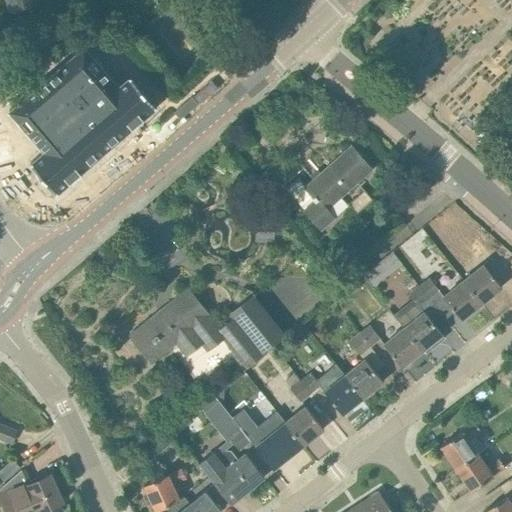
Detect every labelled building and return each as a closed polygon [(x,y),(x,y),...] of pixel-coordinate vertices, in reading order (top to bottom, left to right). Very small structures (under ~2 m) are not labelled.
[(8,0),(11,10),(30,5),(40,2),(39,0),(8,0)] [(217,16),(201,31),(212,42),(227,28),(217,16)] [(376,33),(366,23),(359,29),(370,39),(376,33)] [(89,44),(10,110),(41,152),(26,164),(51,197),(161,112),(132,78),(123,86),(89,44)] [(328,142),(318,114),(283,127),(294,156),(328,142)] [(326,207),(372,169),(352,146),(321,173),(318,170),(311,176),(313,179),(306,185),(299,177),(287,188),(321,228),(334,217),(326,207)] [(259,222),(258,238),(274,238),(275,222),(259,222)] [(435,243),(444,253),(454,245),(445,234),(435,243)] [(478,259),(487,249),(476,238),(467,248),(478,259)] [(373,286),(392,271),(382,259),(364,274),(373,286)] [(464,280),(482,302),(502,286),(484,264),(464,280)] [(428,276),(419,284),(429,298),(439,290),(438,288),(434,284),(428,276)] [(461,319),(482,302),(464,280),(443,296),(461,319)] [(419,284),(409,292),(415,300),(420,306),(429,299),(429,298),(419,284)] [(131,336),(151,360),(174,342),(187,357),(201,344),(207,351),(223,339),(246,368),(265,353),(263,350),(235,315),(233,317),(220,329),(208,315),(209,314),(190,289),(131,336)] [(230,314),(233,317),(235,315),(263,350),(282,336),(251,297),(230,314)] [(424,311),(404,327),(422,350),(424,348),(427,352),(432,348),(436,345),(433,342),(443,334),(431,319),(425,311),(424,311)] [(360,331),(371,345),(380,338),(368,324),(360,331)] [(402,366),(422,350),(403,327),(383,343),(402,366)] [(360,354),(371,345),(360,331),(349,340),(360,354)] [(363,397),(383,381),(365,358),(344,374),(363,397)] [(309,372),(300,379),(311,393),(320,385),(324,390),(343,413),(363,397),(344,374),(336,363),(317,379),(315,380),(309,372)] [(311,393),(296,375),(294,372),(285,379),(290,386),(289,387),(300,401),(311,393)] [(214,393),(219,400),(222,403),(224,401),(225,389),(223,387),(214,393)] [(204,412),(219,400),(214,393),(199,405),(204,412)] [(304,444),(324,428),(306,406),(286,422),(304,444)] [(251,441),(274,469),(283,461),(304,444),(286,422),(276,410),(256,425),(243,408),(232,416),(233,417),(240,426),(251,441)] [(476,435),(481,431),(475,422),(441,445),(456,468),(479,453),(485,449),(476,435)] [(0,437),(12,442),(17,430),(0,423),(0,437)] [(240,426),(228,436),(239,450),(251,441),(240,426)] [(161,450),(156,453),(162,460),(166,456),(171,461),(184,450),(173,438),(161,450)] [(247,453),(239,459),(231,450),(226,449),(218,455),(214,450),(199,463),(231,503),(264,476),(247,453)] [(456,468),(471,490),(505,467),(499,459),(488,466),(479,453),(456,468)] [(0,470),(0,476),(5,482),(21,468),(13,458),(0,470)] [(166,505),(180,499),(173,483),(187,477),(182,467),(144,485),(155,510),(166,505)] [(22,469),(0,487),(0,504),(0,505),(3,504),(5,511),(57,511),(58,511),(55,506),(61,503),(63,502),(51,474),(30,483),(23,469),(22,469)] [(180,499),(166,505),(171,511),(218,511),(222,510),(216,503),(225,497),(214,483),(188,502),(184,496),(180,499)] [(358,511),(393,511),(379,491),(355,506),(358,511)] [(511,511),(511,492),(506,496),(484,510),(485,511),(511,511)]
